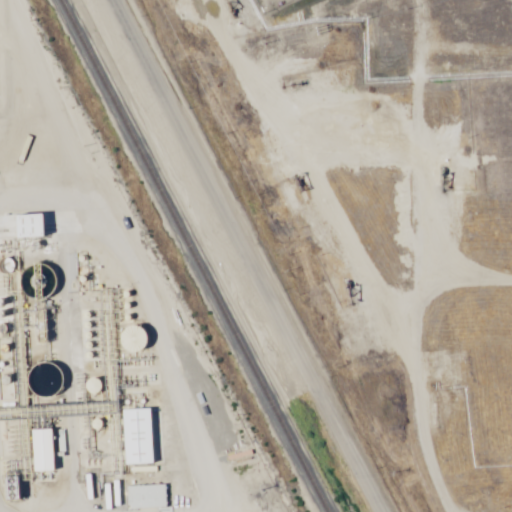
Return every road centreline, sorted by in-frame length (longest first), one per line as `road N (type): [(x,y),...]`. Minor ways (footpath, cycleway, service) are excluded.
road 1 (track): [(478,511),(443,439),(416,296),(427,175),(416,0),(337,6),(290,70),(290,165),(311,202),(322,281)]
road 2 (tertiary): [(116,0),(379,511)]
road 3 (track): [(0,242),(28,233),(49,249),(180,492),(183,511)]
road 4 (track): [(271,300),(322,281),(511,300)]
